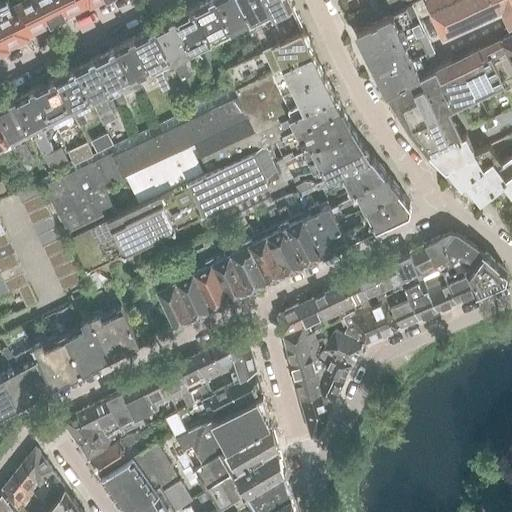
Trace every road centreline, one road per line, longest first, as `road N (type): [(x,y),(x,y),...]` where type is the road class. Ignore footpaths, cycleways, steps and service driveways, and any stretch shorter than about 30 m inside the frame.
road 1 (residential): [(511,299),(385,351),(309,485)]
road 2 (residential): [(258,304),(39,419)]
road 3 (residential): [(314,0),(346,76),(401,158),(444,204)]
road 4 (residential): [(444,204),(258,304)]
road 5 (residential): [(258,304),(309,485)]
road 6 (residential): [(0,72),(145,0)]
